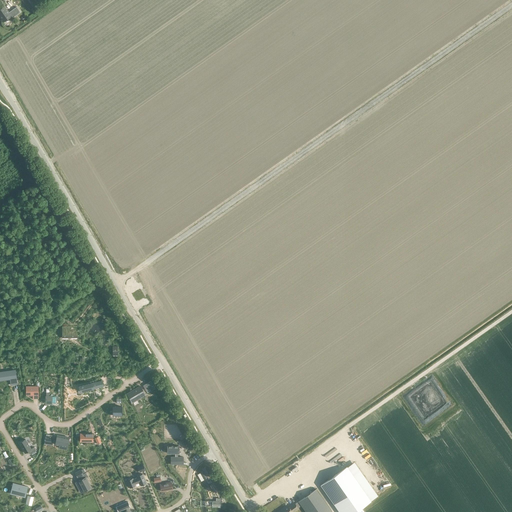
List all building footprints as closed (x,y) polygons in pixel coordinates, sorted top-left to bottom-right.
[(20,12),(16,6),(15,7),(15,8),(9,12),(4,6),(0,9),(0,16),(4,22),(12,16),(13,17),(20,12)] [(77,338),(77,326),(62,326),(62,338),(77,338)] [(0,380),(10,379),(11,385),(17,384),(15,370),(0,371),(0,380)] [(156,388),(151,381),(144,385),(148,393),(156,388)] [(80,392),(93,388),(92,383),(79,386),(80,392)] [(140,385),(127,393),(132,401),(145,394),(140,385)] [(33,398),(38,398),(38,387),(27,387),(27,394),(33,394),(33,398)] [(398,402),(399,402),(400,408),(405,407),(403,398),(400,399),(400,396),(396,397),(398,402)] [(365,420),(366,422),(363,423),(365,428),(370,426),(370,424),(375,422),(373,417),(365,420)] [(411,424),(411,427),(414,427),(414,432),(421,432),(421,429),(419,429),(418,426),(416,426),(416,424),(411,424)] [(380,433),(374,435),(371,429),(366,431),(371,441),(373,440),(377,448),(382,446),(381,443),(380,444),(377,437),(381,435),(380,433)] [(93,434),(81,434),(81,442),(93,442),(93,434)] [(400,442),(400,445),(403,445),(403,439),(400,439),(399,434),(395,435),(396,443),(400,442)] [(46,435),(45,443),(49,444),(49,441),(53,442),(54,436),(50,435),(50,436),(46,435)] [(57,435),(55,444),(67,446),(69,438),(57,435)] [(25,439),(19,443),(25,453),(29,450),(30,453),(36,450),(34,447),(31,449),(25,439)] [(362,447),(360,450),(363,451),(367,446),(359,441),(357,444),(362,447)] [(358,447),(352,450),(355,455),(361,452),(358,447)] [(410,452),(409,448),(407,449),(406,447),(402,448),(404,453),(406,452),(408,458),(413,457),(411,451),(410,452)] [(386,456),(387,462),(392,461),(392,458),(390,458),(390,456),(387,456),(385,448),(380,449),(380,452),(382,452),(383,457),(386,456)] [(397,465),(400,467),(403,462),(400,460),(401,458),(392,452),(390,456),(396,460),(399,462),(397,465)] [(364,465),(368,469),(372,465),(368,461),(364,465)] [(377,468),(379,470),(378,471),(382,475),(385,471),(378,466),(377,468)] [(347,468),(321,485),(340,511),(353,511),(370,501),(347,468)] [(81,470),(75,473),(78,477),(80,476),(82,479),(86,477),(86,478),(88,477),(86,473),(83,474),(81,470)] [(127,480),(130,488),(136,485),(135,484),(139,482),(141,485),(146,483),(143,474),(137,476),(137,477),(133,479),(132,478),(127,480)] [(86,477),(79,481),(84,491),(91,487),(86,477)] [(171,482),(160,484),(162,491),(172,489),(171,482)] [(12,483),(10,493),(26,497),(28,486),(12,483)] [(283,509),(278,511),(292,511),(298,508),(297,506),(300,504),(305,511),(330,511),(332,511),(316,489),(298,501),(295,504),(295,503),(289,507),(288,506),(283,510),(283,509)] [(34,497),(28,495),(25,504),(32,505),(34,497)] [(116,507),(118,511),(119,511),(127,511),(130,511),(128,507),(130,506),(128,502),(116,507)]
